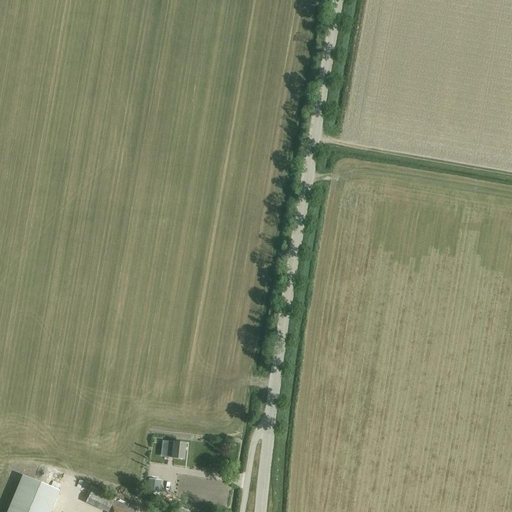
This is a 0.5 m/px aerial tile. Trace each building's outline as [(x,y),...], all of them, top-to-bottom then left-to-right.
[(184,460),(186,444),(175,443),(167,443),(165,443),(165,447),(167,448),(167,449),(174,449),(173,459),(184,460)] [(51,511),(59,493),(62,485),(46,479),(43,487),(22,478),(8,511),(51,511)] [(159,493),(160,481),(150,480),(149,492),(159,493)] [(86,504),(106,511),(136,511),(137,510),(115,501),(116,497),(93,487),(86,504)] [(152,498),(145,501),(148,508),(155,506),(152,498)]
